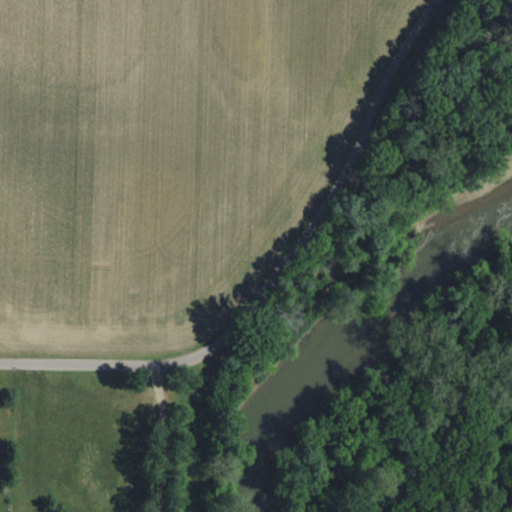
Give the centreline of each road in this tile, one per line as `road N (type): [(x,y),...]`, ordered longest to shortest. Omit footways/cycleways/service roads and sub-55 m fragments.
road 1 (residential): [(153,365),(208,349),(301,238),(429,0)]
road 2 (residential): [(153,365),(0,364)]
